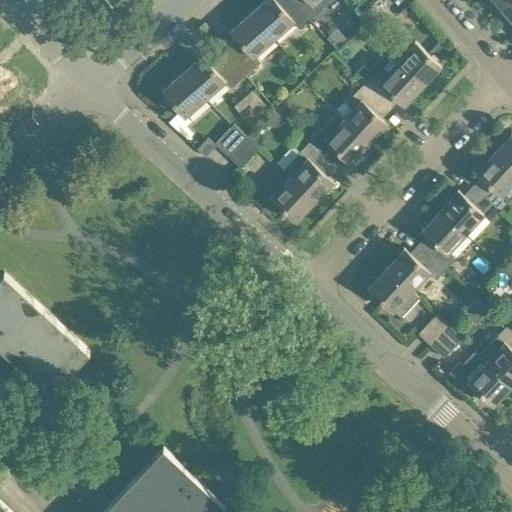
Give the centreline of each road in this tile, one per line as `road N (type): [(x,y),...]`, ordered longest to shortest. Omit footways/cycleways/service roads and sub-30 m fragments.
road 1 (residential): [(326,303),(86,84)]
road 2 (residential): [(326,303),(511,112)]
road 3 (residential): [(497,464),(326,303)]
road 4 (residential): [(86,84),(187,0)]
